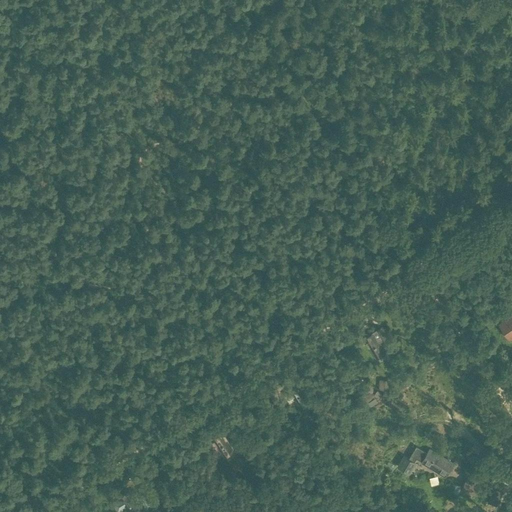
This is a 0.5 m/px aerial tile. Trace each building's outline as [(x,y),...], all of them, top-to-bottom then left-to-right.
[(489,295),(496,291),(491,282),(484,287),(489,295)] [(511,314),(499,323),(505,332),(511,328),(511,329),(511,314)] [(377,360),(386,354),(379,343),(388,338),(382,329),(364,340),(377,360)] [(389,391),(390,380),(380,379),(379,390),(389,391)] [(300,407),(309,401),(297,382),(288,388),(300,407)] [(275,403),(281,399),(274,389),(268,394),(275,403)] [(356,427),(360,416),(353,413),(349,424),(356,427)] [(224,456),(232,451),(221,432),(212,437),(224,456)] [(242,446),(248,441),(241,432),(235,436),(242,446)] [(445,475),(452,463),(429,449),(422,462),(445,475)] [(420,461),(406,457),(403,470),(416,474),(420,461)] [(479,496),(484,481),(466,475),(461,490),(479,496)] [(500,493),(493,490),(489,501),(496,504),(500,493)] [(129,491),(120,496),(122,500),(115,505),(119,511),(126,506),(129,511),(137,511),(141,510),(129,491)] [(144,507),(149,504),(144,496),(138,499),(144,507)]
